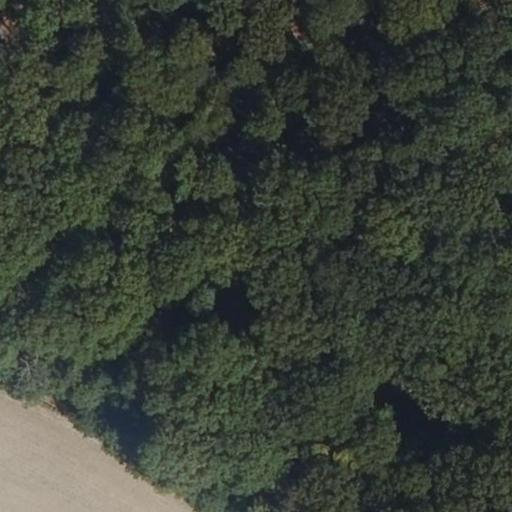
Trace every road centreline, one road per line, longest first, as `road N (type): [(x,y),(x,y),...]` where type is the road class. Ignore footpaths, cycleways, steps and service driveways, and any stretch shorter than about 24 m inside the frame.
road 1 (track): [(511,415),(0,41)]
road 2 (unknown): [(0,124),(63,0)]
